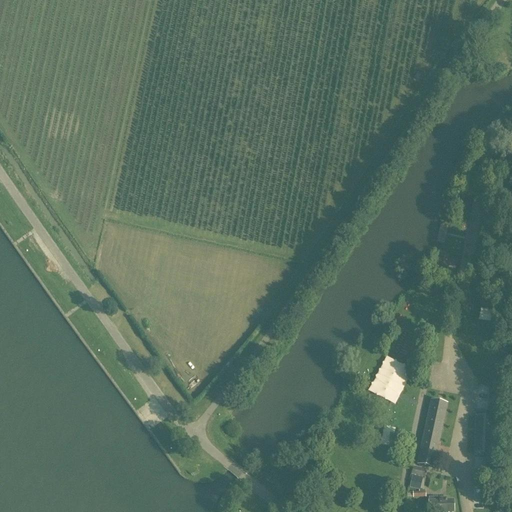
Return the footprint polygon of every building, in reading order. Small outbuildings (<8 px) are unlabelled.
[(511,176),(511,169),(504,162),(497,171),(508,180),(511,176)] [(492,202),(489,196),(488,200),(473,285),(480,271),(495,274),(506,216),(491,213),(492,202)] [(504,299),(503,299),(495,339),(497,340),(499,327),(511,329),(511,313),(502,311),(504,299)] [(370,392),(396,403),(412,368),(386,357),(370,392)] [(447,405),(431,401),(417,465),(433,469),(447,405)] [(495,418),(476,417),(475,447),(493,448),(495,418)] [(395,447),(396,428),(383,427),(382,446),(395,447)] [(411,475),(423,478),(425,470),(413,468),(411,475)] [(428,511),(453,511),(453,501),(446,501),(446,498),(428,498),(428,502),(428,511)]
